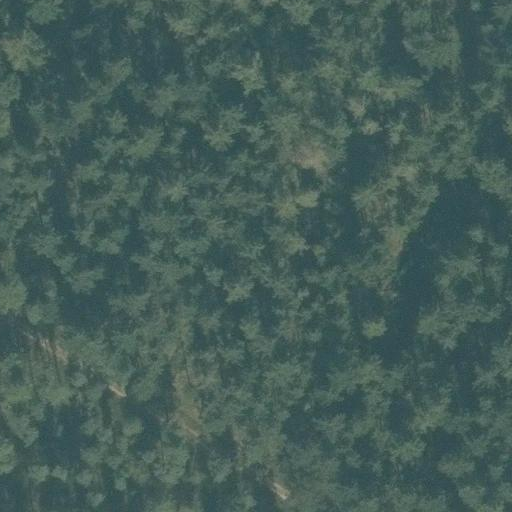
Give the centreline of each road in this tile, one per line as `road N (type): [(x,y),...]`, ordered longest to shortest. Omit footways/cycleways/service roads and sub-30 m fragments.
road 1 (track): [(307,511),(0,319)]
road 2 (track): [(88,0),(0,149)]
